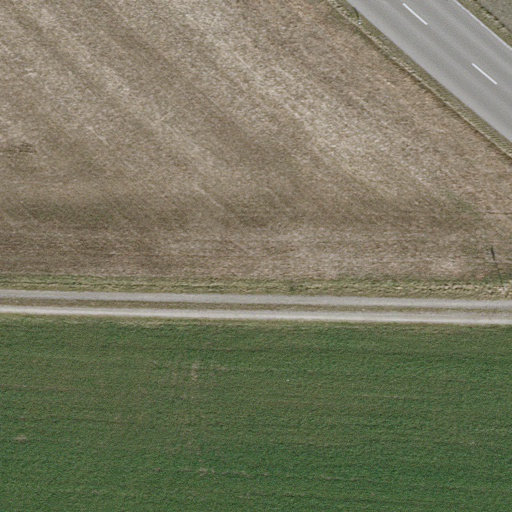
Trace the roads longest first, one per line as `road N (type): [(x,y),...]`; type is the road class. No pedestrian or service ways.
road 1 (track): [(0,304),(511,305)]
road 2 (tertiary): [(397,0),(511,97)]
